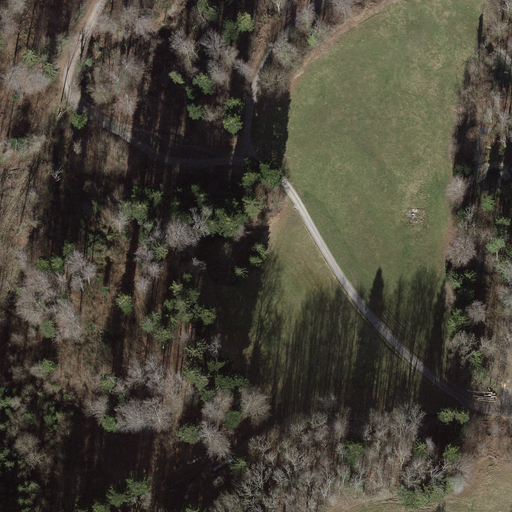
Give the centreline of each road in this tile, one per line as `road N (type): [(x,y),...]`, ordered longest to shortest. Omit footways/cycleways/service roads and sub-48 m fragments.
road 1 (track): [(479,407),(466,415),(319,419),(261,436),(205,469),(95,511)]
road 2 (track): [(243,155),(273,173),(297,202),(362,311),(402,352),(444,388),(511,416)]
road 3 (track): [(102,0),(64,72),(86,113),(204,151),(243,155)]
road 4 (track): [(243,155),(256,83),(283,37),(328,0)]
